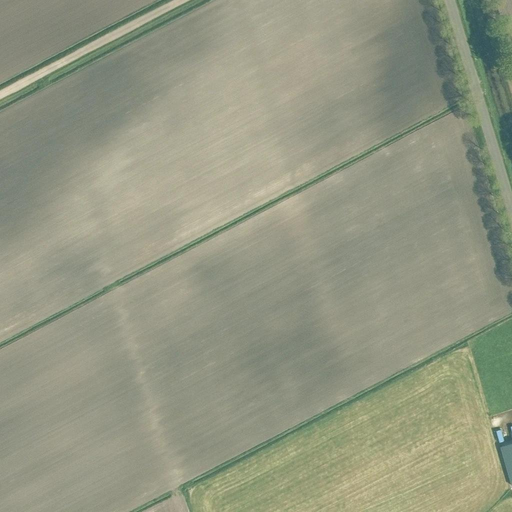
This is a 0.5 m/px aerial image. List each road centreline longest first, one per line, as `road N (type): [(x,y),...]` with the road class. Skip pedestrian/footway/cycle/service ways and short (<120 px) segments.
road 1 (unclassified): [(449,0),(511,209)]
road 2 (track): [(182,0),(0,94)]
